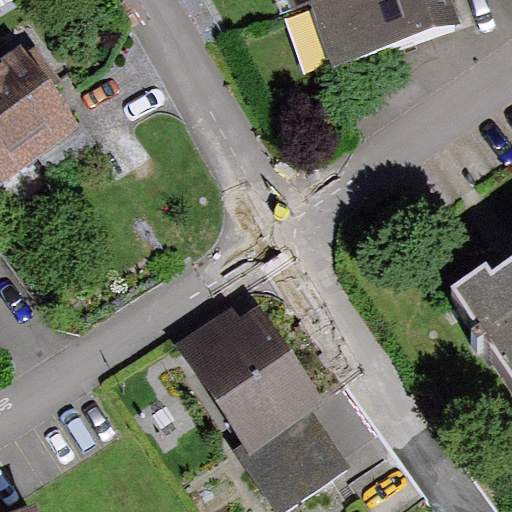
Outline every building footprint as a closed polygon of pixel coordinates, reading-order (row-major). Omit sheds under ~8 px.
[(289,0),(295,17),(311,12),(335,68),(463,23),(454,0),(289,0)] [(33,47),(0,71),(0,182),(5,189),(42,160),(78,133),(46,91),(59,81),(33,47)] [(42,160),(64,187),(112,149),(91,123),(78,133),(42,160)] [(487,278),(452,303),(511,388),(511,280),(496,291),(487,278)] [(253,300),(178,351),(246,448),(231,458),(268,511),(291,511),(352,470),(314,415),(326,407),(253,300)]
